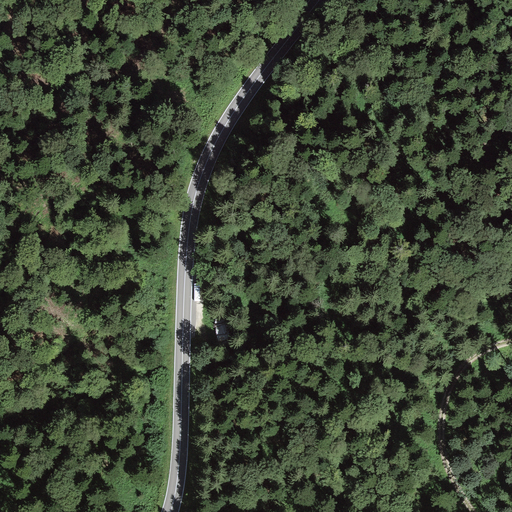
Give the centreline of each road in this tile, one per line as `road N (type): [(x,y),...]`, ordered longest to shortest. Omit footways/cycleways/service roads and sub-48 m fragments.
road 1 (secondary): [(170,511),(179,459),(182,276),(207,153),(240,95),(320,0)]
road 2 (track): [(511,341),(473,357),(447,397),(448,467),(471,511)]
